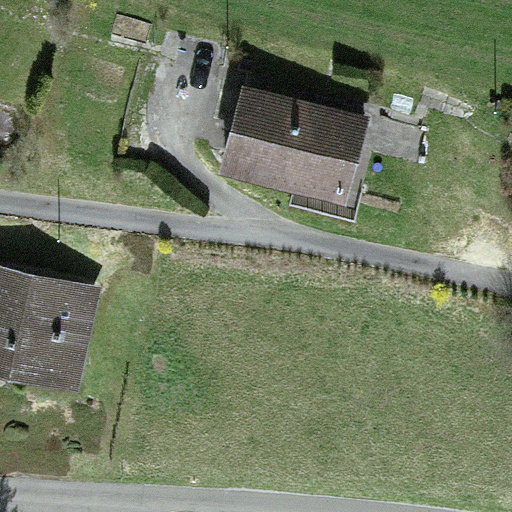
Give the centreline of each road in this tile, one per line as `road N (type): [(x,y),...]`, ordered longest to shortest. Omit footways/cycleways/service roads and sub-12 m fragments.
road 1 (residential): [(0,199),(340,245),(511,287)]
road 2 (tertiary): [(0,498),(266,511)]
